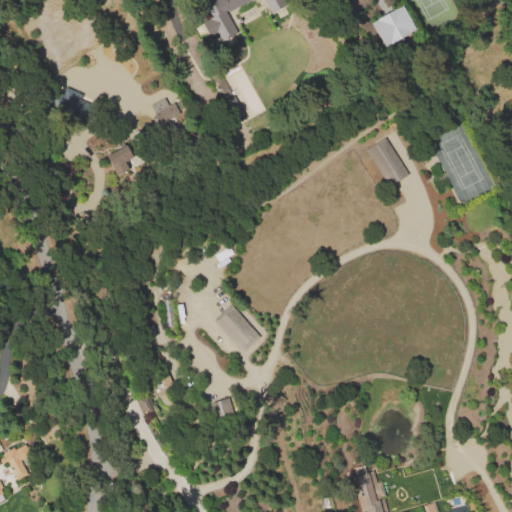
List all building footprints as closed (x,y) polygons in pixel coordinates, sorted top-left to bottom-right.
[(247,0),(263,0),(269,12),(285,5),(282,0),(201,0),(210,18),(201,22),(207,36),(218,31),(221,39),(236,32),(230,19),(234,18),(230,9),(247,0)] [(256,0),(268,23),(260,27),(247,5),(256,0)] [(402,4),(416,30),(383,47),(372,27),(384,21),(382,15),(402,4)] [(133,89),(161,73),(168,86),(140,102),(133,89)] [(84,99),(65,86),(55,102),(74,114),(84,99)] [(243,118),(234,95),(224,99),(233,122),(243,118)] [(167,104),(163,97),(149,104),(158,123),(178,113),(172,102),(167,104)] [(242,136),(249,146),(242,151),(235,141),(242,136)] [(384,138),(407,175),(388,187),(365,150),(384,138)] [(107,155),(128,144),(139,165),(117,175),(107,155)] [(214,320),(232,304),(259,335),(240,351),(214,320)] [(137,400),(146,397),(152,412),(142,416),(137,400)] [(230,398),(235,418),(213,423),(208,404),(230,398)] [(17,481),(7,462),(0,465),(0,482),(3,489),(2,490),(3,493),(2,494),(5,500),(0,502),(0,456),(26,443),(32,454),(21,460),(28,475),(17,481)] [(352,475),(361,511),(366,510),(365,511),(386,511),(378,480),(375,481),(372,470),(352,475)]
